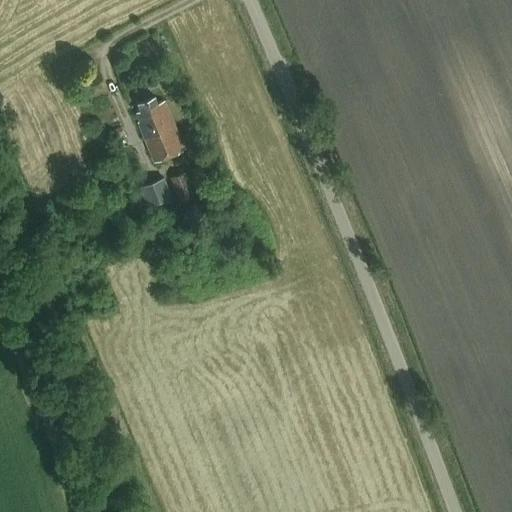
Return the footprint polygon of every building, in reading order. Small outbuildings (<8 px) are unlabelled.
[(153,161),(184,149),(163,97),(157,99),(155,94),(137,101),(140,109),(136,111),(140,120),(138,121),(153,161)] [(120,125),(112,130),(117,138),(124,133),(120,125)] [(204,163),(192,168),(201,191),(214,186),(204,163)] [(185,170),(169,177),(179,201),(195,194),(185,170)] [(145,185),(140,187),(148,206),(171,196),(171,195),(163,178),(145,185)]
